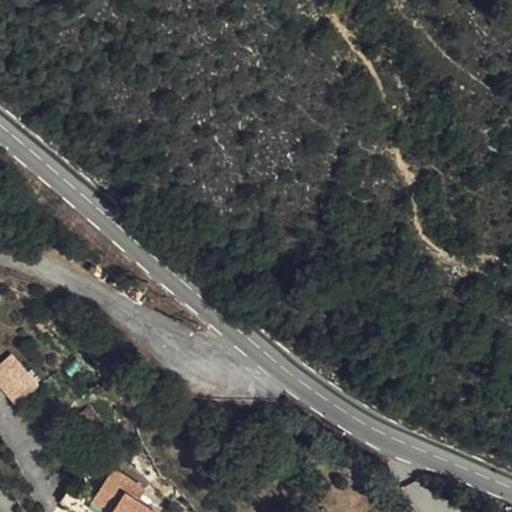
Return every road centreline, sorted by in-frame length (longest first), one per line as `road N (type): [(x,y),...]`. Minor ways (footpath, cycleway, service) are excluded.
road 1 (tertiary): [(0,127),(270,353)]
road 2 (residential): [(270,353),(225,360),(185,350),(45,268),(0,253)]
road 3 (tertiary): [(270,353),(357,417),(511,487)]
